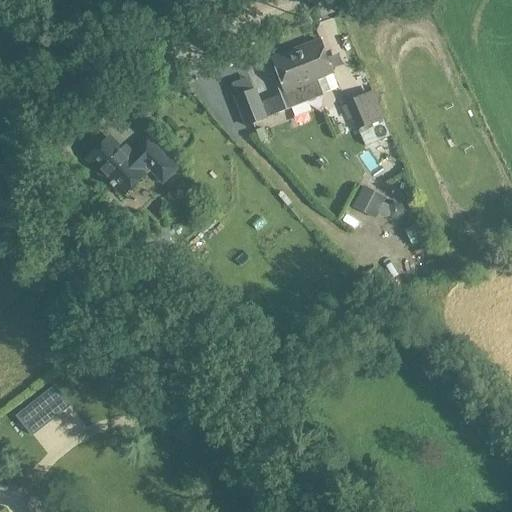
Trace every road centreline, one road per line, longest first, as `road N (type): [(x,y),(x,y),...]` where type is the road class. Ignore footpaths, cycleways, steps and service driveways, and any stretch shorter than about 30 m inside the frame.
road 1 (unknown): [(283,511),(204,446),(132,421),(95,430),(55,456),(31,498)]
road 2 (unclassified): [(0,103),(266,0)]
